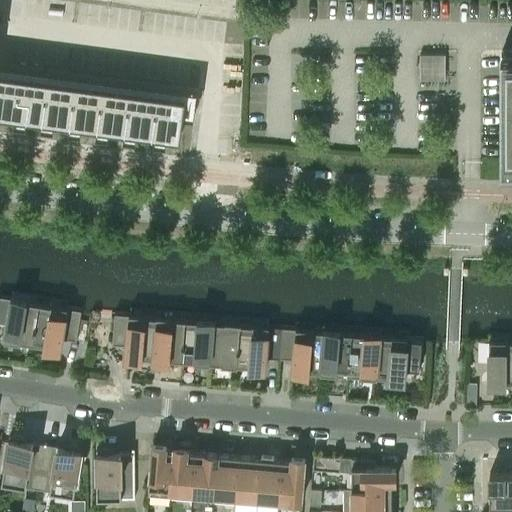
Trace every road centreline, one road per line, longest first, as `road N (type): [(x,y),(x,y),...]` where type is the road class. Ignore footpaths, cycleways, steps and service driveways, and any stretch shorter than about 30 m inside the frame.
road 1 (tertiary): [(0,188),(182,214),(511,234)]
road 2 (residential): [(445,431),(167,409),(0,386)]
